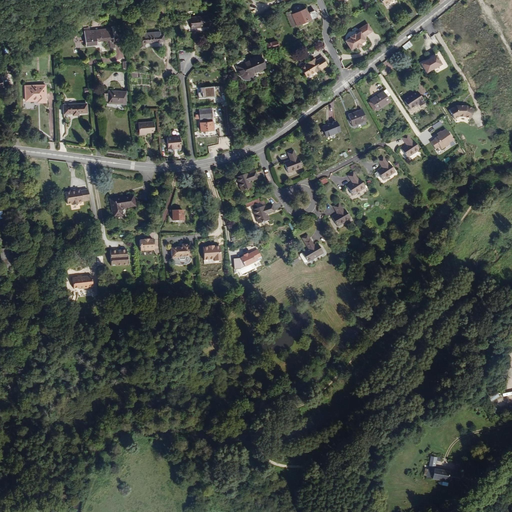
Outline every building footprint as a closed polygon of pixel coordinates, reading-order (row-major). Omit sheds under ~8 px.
[(305,21),(316,16),(313,10),(308,12),(305,8),(291,14),(296,25),(300,23),(301,25),(306,23),(305,21)] [(296,25),(291,14),(290,11),(285,13),(291,27),(296,25)] [(206,28),(205,17),(188,19),(189,29),(206,28)] [(470,40),(487,30),(480,18),(463,28),(470,40)] [(365,35),(372,31),(367,23),(360,28),(361,29),(358,30),(359,32),(354,34),(354,33),(349,37),(350,38),(345,40),(350,49),(355,46),(356,48),(361,45),(360,43),(365,40),(365,35)] [(112,40),(110,28),(88,31),(88,28),(83,29),(83,31),(82,31),(84,46),(95,44),(95,41),(105,40),(106,48),(113,47),(113,40),(112,40)] [(162,42),(161,35),(158,35),(158,32),(140,33),(140,36),(136,37),(137,44),(162,42)] [(409,41),(402,47),(405,51),(412,45),(409,41)] [(511,69),(497,42),(464,59),(486,100),(511,86),(511,69)] [(276,48),(274,43),(261,46),(263,51),(276,48)] [(327,65),(322,56),(315,60),(314,58),(307,61),(308,62),(305,64),(300,67),(305,76),(314,72),(313,71),(319,67),(320,69),(327,65)] [(440,66),(435,56),(420,64),(425,74),(440,66)] [(262,69),(256,57),(242,63),(241,61),(234,64),(235,66),(234,67),(239,79),(244,81),(246,80),(248,80),(250,77),(250,74),(262,69)] [(197,93),(198,98),(213,97),(214,98),(220,97),(219,86),(200,88),(200,92),(197,93)] [(43,104),(43,87),(22,87),(23,102),(34,102),(34,104),(43,104)] [(388,102),(385,97),(388,95),(384,89),(368,99),(368,100),(374,109),(375,111),(388,102)] [(123,106),(124,93),(106,92),(105,95),(105,103),(105,105),(123,106)] [(422,103),(414,92),(402,100),(408,109),(416,104),(417,106),(422,103)] [(374,109),(368,100),(366,102),(372,111),(374,109)] [(84,114),(84,105),(61,106),(61,115),(70,115),(70,117),(76,117),(76,115),(84,114)] [(468,119),(472,109),(470,108),(464,106),(461,106),(461,107),(457,107),(457,106),(454,107),(447,111),(453,120),(457,117),(462,117),(468,119)] [(210,120),(209,109),(196,110),(197,121),(210,120)] [(364,121),(360,109),(346,114),(350,126),(364,121)] [(211,131),(210,120),(197,121),(199,133),(211,131)] [(338,131),(334,121),(320,127),(324,137),(338,131)] [(152,134),(151,123),(135,124),(136,135),(144,135),(152,134)] [(452,140),(445,129),(441,131),(440,130),(435,133),(437,136),(433,138),(434,139),(430,141),(435,149),(440,146),(442,149),(449,144),(448,143),(452,140)] [(418,150),(411,141),(406,135),(400,139),(404,146),(399,149),(405,159),(418,150)] [(179,149),(177,138),(164,139),(165,150),(172,150),(172,148),(174,148),(174,150),(179,149)] [(300,170),(296,159),(295,160),(291,152),(285,154),(287,162),(282,164),(285,175),(300,170)] [(381,182),(394,173),(387,163),(386,164),(381,157),(375,161),(380,168),(374,172),(381,182)] [(24,178),(22,169),(14,170),(14,172),(10,173),(11,180),(24,178)] [(250,189),(248,183),(256,180),(252,170),(247,172),(248,176),(245,176),(245,175),(234,179),(239,193),(250,189)] [(364,188),(358,179),(357,180),(352,172),(346,176),(351,184),(345,187),(352,197),(364,188)] [(90,199),(88,189),(81,190),(81,189),(76,190),(76,191),(71,192),(71,191),(66,192),(68,203),(72,202),(72,204),(74,205),(77,205),(78,203),(78,202),(82,201),(82,200),(90,199)] [(135,204),(134,194),(110,198),(113,216),(122,214),(121,207),(135,204)] [(349,220),(343,210),(342,211),(337,204),(331,207),(335,215),(330,218),(336,228),(349,220)] [(264,216),(273,213),(270,206),(262,209),(261,207),(251,211),(256,225),(267,222),(264,216)] [(181,221),(180,212),(170,212),(170,222),(181,221)] [(321,253),(316,243),(312,245),(306,234),(300,238),(306,249),(300,253),(305,262),(321,253)] [(152,252),(151,241),(147,242),(147,240),(142,240),(142,242),(138,242),(138,252),(152,252)] [(188,258),(188,247),(187,247),(187,245),(179,245),(180,246),(180,248),(175,248),(169,249),(169,256),(173,256),(173,259),(176,259),(176,260),(178,261),(181,261),(182,260),(182,258),(188,258)] [(220,246),(202,247),(203,264),(221,263),(220,246)] [(125,266),(124,251),(118,252),(118,253),(115,253),(115,252),(107,252),(109,268),(125,266)] [(254,262),(254,260),(257,259),(253,251),(247,254),(246,253),(242,255),(242,256),(239,257),(239,258),(232,259),(234,270),(240,269),(254,262)] [(297,263),(294,257),(286,261),(289,267),(297,263)] [(90,278),(70,279),(71,289),(85,288),(85,290),(91,290),(90,278)] [(435,466),(436,461),(441,462),(442,458),(432,456),(430,465),(435,466)] [(435,469),(430,468),(428,478),(430,478),(442,480),(441,485),(447,486),(448,481),(459,483),(461,473),(435,469)]
